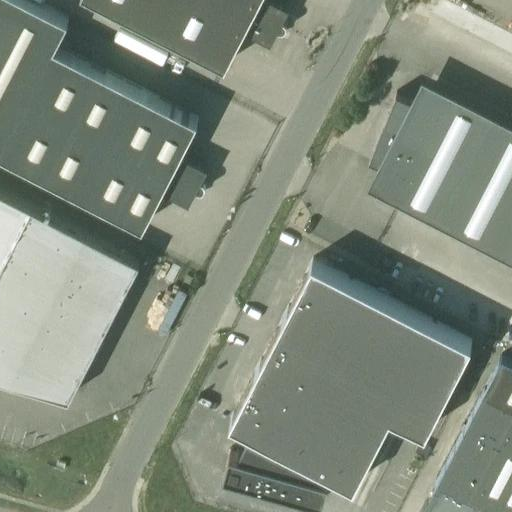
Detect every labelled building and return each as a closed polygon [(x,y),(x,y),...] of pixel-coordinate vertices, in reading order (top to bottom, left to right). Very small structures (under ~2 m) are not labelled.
[(69,16),(37,0),(0,0),(0,149),(143,223),(146,219),(142,217),(158,185),(187,200),(194,187),(198,190),(199,190),(200,190),(201,190),(202,190),(203,189),(204,188),(205,188),(205,187),(205,186),(205,185),(205,184),(205,183),(205,182),(204,181),(203,180),(199,178),(205,165),(177,150),(192,118),(196,120),(198,116),(55,43),(69,16)] [(103,0),(226,63),(244,27),(269,40),(275,27),(276,28),(277,29),(278,29),(279,30),(280,30),(282,30),(283,30),(284,29),(285,29),(286,28),(287,27),(287,26),(287,24),(287,23),(287,22),(287,21),(286,20),(285,19),(284,18),(283,18),(282,17),(280,17),(287,4),(278,0),(103,0)] [(511,118),(435,81),(425,102),(397,91),(369,157),(399,169),(387,193),(511,253),(511,118)] [(0,265),(32,202),(0,185),(0,265)] [(140,258),(32,202),(0,265),(0,359),(58,389),(57,391),(70,395),(140,258)] [(230,418),(250,429),(331,470),(354,482),(391,411),(426,429),(472,339),(313,257),(230,418)] [(511,511),(511,358),(502,353),(437,479),(442,482),(427,510),(434,511),(511,511)] [(328,475),(331,470),(250,429),(239,450),(231,447),(224,470),(323,498),(330,475),(328,475)]
